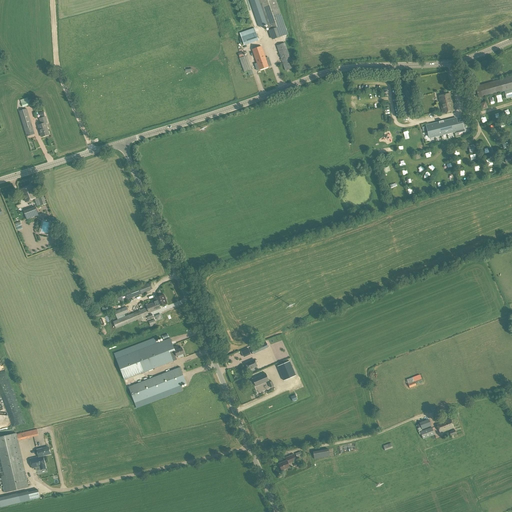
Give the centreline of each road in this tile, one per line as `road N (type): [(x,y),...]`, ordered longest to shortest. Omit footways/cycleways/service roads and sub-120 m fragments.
road 1 (tertiary): [(120,142),(322,73),(462,61),(511,41)]
road 2 (unclassified): [(277,511),(120,142)]
road 3 (unknown): [(250,447),(58,493)]
road 4 (track): [(253,455),(372,435),(425,414)]
road 5 (track): [(92,151),(56,61),(53,0)]
road 6 (tertiary): [(0,182),(120,142)]
